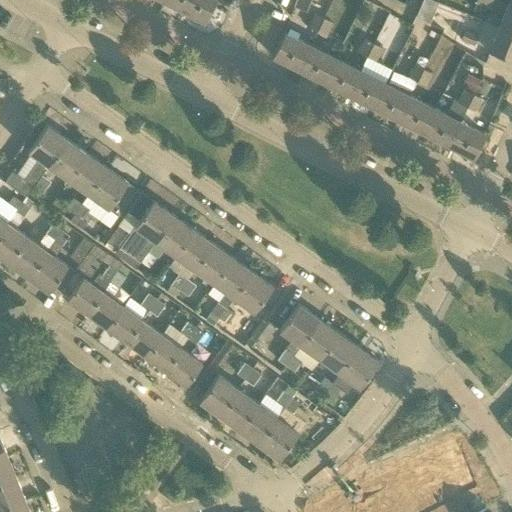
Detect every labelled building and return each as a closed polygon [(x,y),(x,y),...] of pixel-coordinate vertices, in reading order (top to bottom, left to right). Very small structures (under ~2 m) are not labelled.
[(183,10),(188,0),(164,0),(164,1),(183,10)] [(215,0),(188,0),(183,10),(205,21),(215,0)] [(296,0),(294,7),(295,7),(306,11),(309,0),(296,0)] [(511,32),(511,6),(496,0),(476,0),(476,3),(503,14),(498,27),(511,32)] [(315,14),(308,26),(317,31),(324,19),(315,14)] [(326,36),(333,24),(324,19),(317,31),(326,36)] [(511,32),(498,27),(489,51),(511,60),(511,32)] [(461,40),(474,45),(478,35),(465,30),(461,40)] [(298,69),(310,45),(299,39),(284,32),(272,56),(298,69)] [(367,56),(374,43),(364,38),(358,51),(367,56)] [(374,43),(367,56),(378,61),(384,48),(374,43)] [(323,81),(335,58),(310,45),(298,69),(323,81)] [(348,94),(360,71),(338,59),(335,58),(323,81),(348,94)] [(417,83),(423,69),(415,65),(409,79),(417,83)] [(423,69),(417,83),(427,88),(434,75),(423,69)] [(385,83),(369,75),(360,71),(348,94),(373,107),(385,83)] [(467,85),(464,89),(474,94),(480,80),(471,76),(467,85)] [(398,119),(410,96),(385,83),(373,107),(398,119)] [(467,107),(474,94),(464,89),(457,103),(454,101),(447,115),(435,108),(423,132),(448,145),(460,121),(459,121),(466,107),(467,107)] [(476,112),(483,98),(474,94),(467,107),(476,112)] [(423,132),(435,108),(410,96),(398,119),(423,132)] [(460,121),(448,145),(474,158),(485,134),(460,121)] [(48,166),(68,138),(48,124),(28,151),(39,159),(25,179),(13,171),(5,181),(18,189),(27,196),(34,186),(42,175),(48,166)] [(48,166),(68,180),(88,153),(68,138),(48,166)] [(88,194),(108,167),(88,153),(68,180),(88,194)] [(108,167),(88,194),(82,203),(90,209),(112,224),(137,188),(127,181),(108,167)] [(42,175),(34,186),(43,192),(51,182),(42,175)] [(18,189),(5,181),(0,176),(0,212),(9,219),(14,213),(22,202),(14,195),(18,189)] [(74,214),(82,203),(73,197),(66,208),(74,214)] [(104,245),(114,253),(120,246),(141,261),(148,251),(148,250),(154,241),(155,242),(174,215),(154,200),(131,233),(119,224),(104,245)] [(31,208),(22,202),(14,213),(23,219),(31,208)] [(83,220),(90,209),(82,203),(74,214),(83,220)] [(175,256),(194,228),(174,215),(155,242),(175,256)] [(0,257),(8,263),(28,236),(8,222),(0,232),(0,257)] [(45,234),(55,241),(62,231),(52,224),(45,234)] [(194,270),(213,242),(194,228),(175,256),(176,257),(169,266),(179,273),(166,291),(175,297),(180,289),(188,279),(194,270)] [(62,231),(55,241),(62,246),(69,236),(62,231)] [(28,278),(47,251),(28,236),(8,263),(28,278)] [(80,264),(93,245),(83,238),(69,257),(80,264)] [(213,284),(233,256),(213,242),(194,270),(213,284)] [(75,271),(83,277),(67,299),(87,314),(103,291),(110,282),(118,271),(117,270),(123,263),(94,243),(93,245),(80,264),(75,271)] [(47,251),(28,278),(48,292),(67,265),(47,251)] [(149,268),(157,257),(148,251),(141,261),(149,268)] [(233,298),(252,270),(233,256),(213,284),(206,294),(217,302),(205,319),(213,325),(219,317),(220,318),(227,308),(233,298)] [(252,270),(233,298),(253,312),(273,285),(252,270)] [(118,271),(110,282),(118,287),(126,277),(118,271)] [(188,279),(180,289),(189,295),(196,285),(188,279)] [(106,328),(123,305),(103,291),(87,314),(106,328)] [(149,310),(157,300),(149,294),(141,304),(149,310)] [(157,300),(149,310),(158,316),(165,306),(157,300)] [(278,359),(286,365),(293,354),(300,345),(319,318),(299,303),(279,331),(292,339),(278,359)] [(126,342),(143,320),(123,305),(106,328),(126,342)] [(227,308),(220,318),(228,323),(235,313),(227,308)] [(225,329),(245,343),(256,326),(236,313),(225,329)] [(339,332),(319,318),(300,345),(319,359),(339,332)] [(162,334),(151,326),(143,320),(126,342),(146,356),(162,334)] [(190,337),(197,328),(187,321),(181,331),(190,337)] [(190,337),(197,343),(204,333),(197,328),(190,337)] [(339,373),(358,346),(339,332),(319,359),(339,373)] [(166,371),(182,348),(162,334),(146,356),(166,371)] [(334,399),(341,389),(345,392),(352,383),(359,388),(379,361),(358,346),(339,373),(332,382),(325,393),(334,399)] [(202,362),(189,353),(182,348),(166,371),(186,385),(202,362)] [(302,361),(293,354),(286,365),(295,371),(302,361)] [(245,379),(253,368),(244,362),(237,373),(245,379)] [(253,385),(261,374),(253,368),(245,379),(253,385)] [(219,416),(238,389),(230,382),(219,374),(199,401),(219,416)] [(325,393),(332,382),(324,376),(317,387),(325,393)] [(258,403),(238,389),(219,416),(239,430),(258,403)] [(275,402),(283,408),(291,397),(285,393),(283,391),(275,402)] [(292,413),(299,403),(292,398),(291,397),(283,408),(291,414),(292,413)] [(258,403),(239,430),(259,445),(278,418),(258,403)] [(298,432),(286,423),(278,418),(259,445),(279,459),(298,432)] [(454,446),(430,456),(449,496),(472,485),(454,446)] [(7,454),(0,456),(0,483),(16,477),(7,454)] [(430,456),(408,467),(427,506),(449,496),(430,456)] [(408,467),(386,477),(402,511),(414,511),(427,506),(408,467)] [(0,509),(25,500),(16,477),(0,483),(0,509)] [(402,511),(386,477),(364,488),(375,511),(402,511)] [(375,511),(364,488),(341,498),(347,511),(375,511)] [(124,496),(127,506),(141,503),(138,493),(124,496)] [(347,511),(341,498),(319,509),(319,511),(347,511)] [(0,509),(0,511),(30,511),(25,500),(0,509)]
